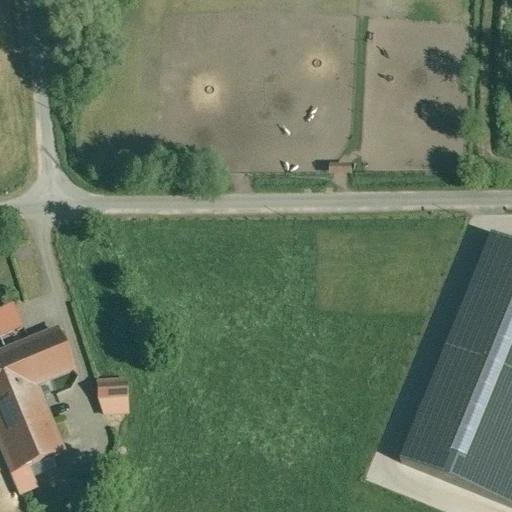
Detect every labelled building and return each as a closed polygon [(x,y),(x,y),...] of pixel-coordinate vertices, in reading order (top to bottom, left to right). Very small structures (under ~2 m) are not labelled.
[(511,246),(492,238),(401,465),(511,509),(511,246)] [(14,305),(0,311),(0,341),(3,348),(27,338),(14,305)] [(56,332),(0,355),(0,401),(34,387),(73,371),(56,332)] [(123,386),(97,387),(99,416),(126,414),(123,386)] [(34,387),(0,401),(0,446),(11,475),(63,453),(51,423),(49,424),(34,387)] [(0,511),(10,511),(7,500),(0,502),(0,511)]
